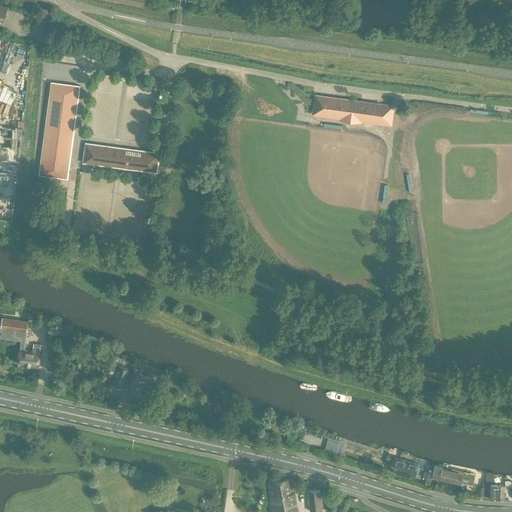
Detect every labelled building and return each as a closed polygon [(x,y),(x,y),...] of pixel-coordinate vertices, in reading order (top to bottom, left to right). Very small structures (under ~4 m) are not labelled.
[(0,19),(4,20),(8,6),(0,4),(0,19)] [(39,175),(67,179),(79,86),(52,83),(39,175)] [(318,114),(341,118),(341,120),(360,122),(360,120),(390,124),(393,106),(320,97),(318,114)] [(84,162),(156,172),(159,154),(86,144),(84,162)] [(0,337),(20,341),(20,349),(17,364),(38,367),(39,357),(41,345),(34,344),(33,350),(24,349),(27,331),(28,321),(2,318),(1,328),(0,333),(0,337)] [(103,376),(101,382),(105,384),(106,382),(123,388),(130,366),(120,363),(119,364),(113,362),(107,378),(103,376)] [(136,373),(130,391),(139,394),(139,396),(144,397),(144,396),(146,396),(149,386),(154,388),(156,381),(152,380),(152,378),(136,373)] [(429,484),(431,476),(434,466),(426,464),(424,468),(418,466),(418,464),(396,458),(392,473),(414,479),(415,476),(422,478),(420,482),(429,484)] [(435,463),(434,466),(431,476),(461,484),(461,483),(469,485),(471,475),(464,473),(442,468),(443,465),(435,463)] [(271,511),(297,511),(292,478),(269,480),(271,511)] [(491,484),(490,499),(500,499),(501,484),(491,484)] [(321,510),(319,490),(308,490),(310,511),(321,510)]
